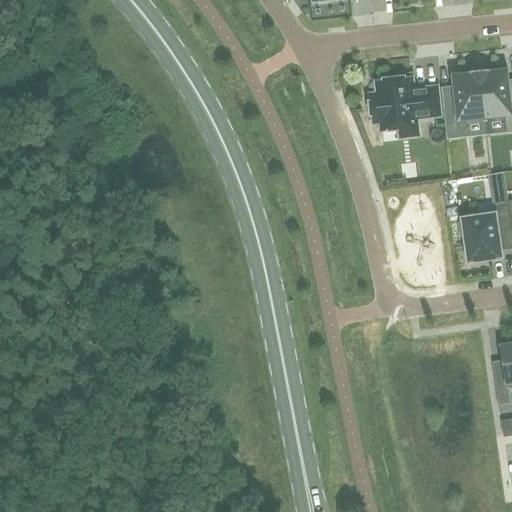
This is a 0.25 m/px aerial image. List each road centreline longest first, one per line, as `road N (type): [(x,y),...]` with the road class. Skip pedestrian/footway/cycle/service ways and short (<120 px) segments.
road 1 (primary): [(129,0),(194,89),(242,191),(310,511)]
road 2 (residential): [(511,295),(395,305),(380,279),(346,149),(303,48)]
road 3 (residential): [(303,48),(511,25)]
